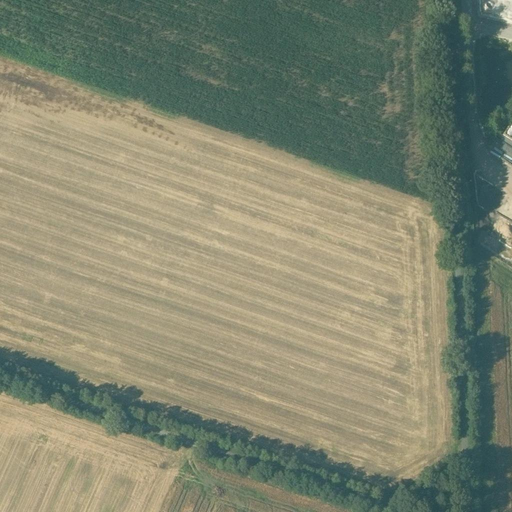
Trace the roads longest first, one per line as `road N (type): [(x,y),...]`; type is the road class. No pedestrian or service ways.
road 1 (unclassified): [(443,0),(466,511)]
road 2 (unclassified): [(0,378),(390,511)]
